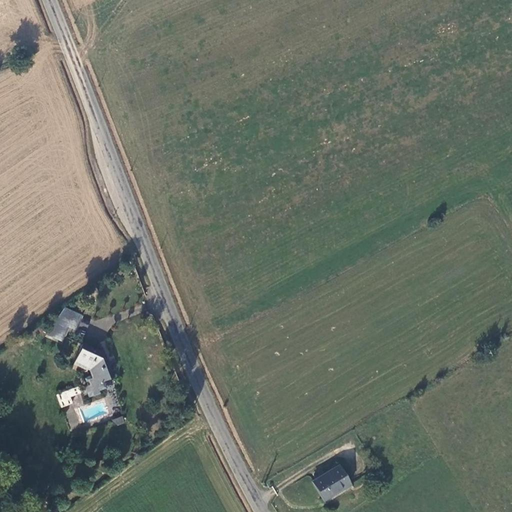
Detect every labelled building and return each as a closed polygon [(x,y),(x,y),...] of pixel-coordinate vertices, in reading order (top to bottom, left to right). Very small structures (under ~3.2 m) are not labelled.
[(65,332),(69,325),(63,322),(60,328),(65,332)] [(60,342),(65,332),(60,328),(54,338),(60,342)] [(114,377),(104,354),(83,342),(73,364),(85,370),(89,370),(91,375),(81,378),(89,397),(108,392),(105,381),(114,377)] [(61,408),(73,403),(71,397),(81,393),(78,386),(56,394),(61,408)] [(112,419),(116,427),(125,423),(122,415),(112,419)] [(339,465),(311,481),(324,502),(352,485),(339,465)]
